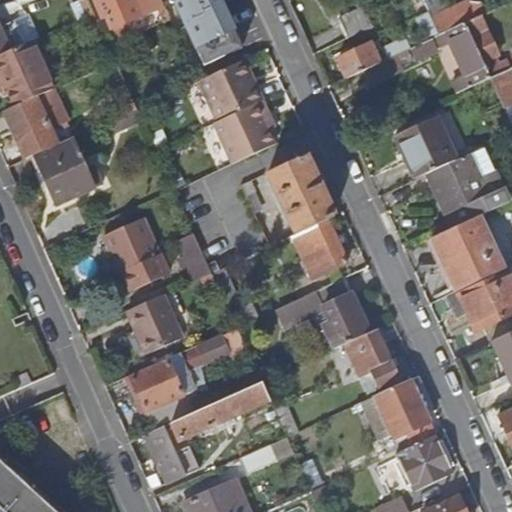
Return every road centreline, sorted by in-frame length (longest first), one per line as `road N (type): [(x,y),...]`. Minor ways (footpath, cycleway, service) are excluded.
road 1 (residential): [(269,0),(505,511)]
road 2 (residential): [(138,511),(0,194)]
road 3 (unknown): [(329,129),(219,182),(216,202),(236,245)]
